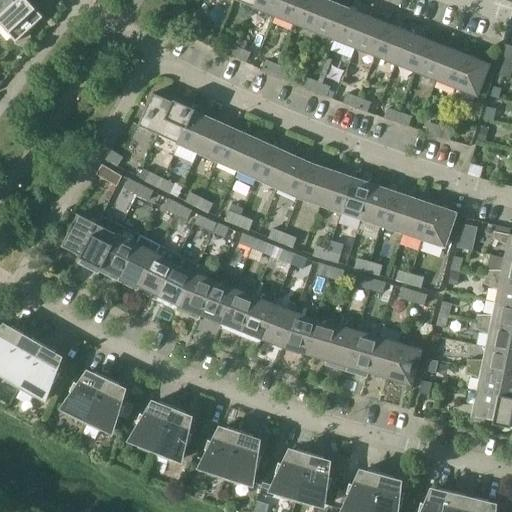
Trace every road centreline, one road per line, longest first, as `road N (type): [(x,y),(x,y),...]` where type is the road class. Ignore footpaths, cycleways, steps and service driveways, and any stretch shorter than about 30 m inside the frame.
road 1 (residential): [(511,468),(287,415),(143,359),(20,287)]
road 2 (residential): [(511,195),(321,136),(159,56)]
road 3 (residential): [(0,103),(76,0)]
